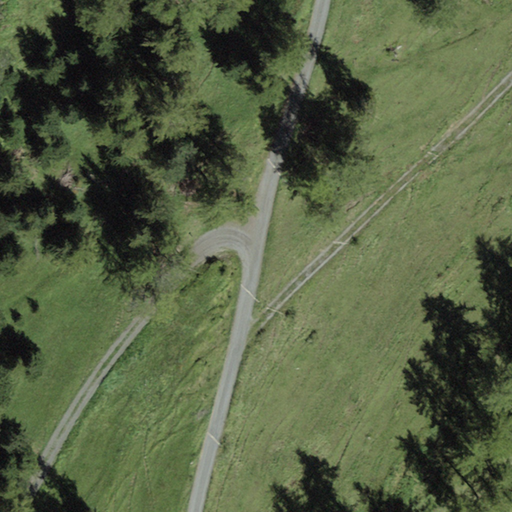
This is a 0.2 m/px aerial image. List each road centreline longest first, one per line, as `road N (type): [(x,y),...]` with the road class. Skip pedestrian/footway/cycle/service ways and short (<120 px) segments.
road 1 (track): [(2,511),(39,442),(171,285),(256,209)]
road 2 (track): [(511,82),(235,349)]
road 3 (track): [(256,209),(322,0)]
road 4 (track): [(235,349),(196,511)]
road 5 (track): [(235,349),(255,291),(256,209)]
